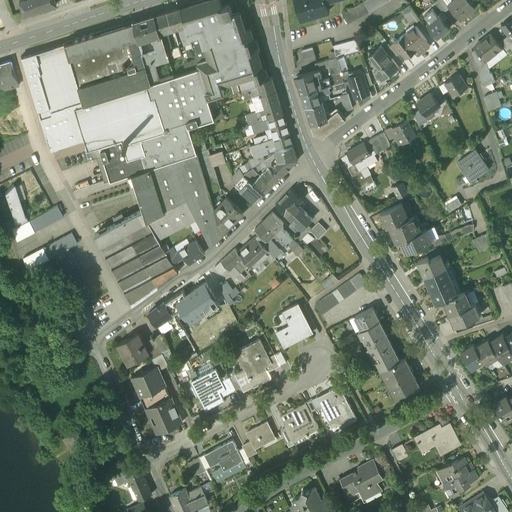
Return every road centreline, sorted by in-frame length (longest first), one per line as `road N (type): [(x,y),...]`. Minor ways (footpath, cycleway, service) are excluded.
road 1 (tertiary): [(460,391),(312,161)]
road 2 (residential): [(511,1),(312,161)]
road 3 (residential): [(238,511),(460,391)]
road 4 (residential): [(312,161),(227,245),(133,313)]
road 5 (residential): [(148,463),(337,362)]
road 6 (residential): [(148,463),(94,342),(133,313)]
road 7 (tertiary): [(312,161),(266,0)]
road 8 (tertiary): [(0,47),(150,0)]
